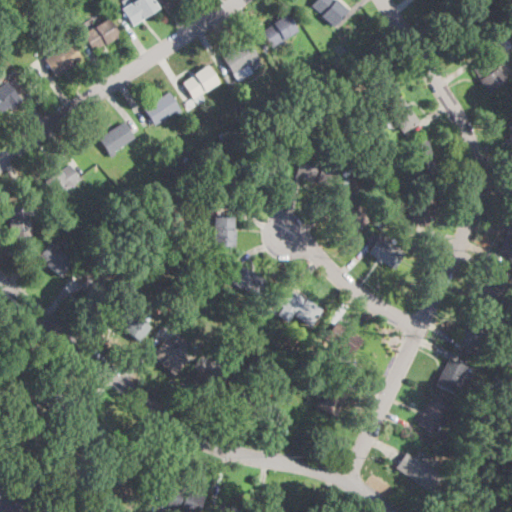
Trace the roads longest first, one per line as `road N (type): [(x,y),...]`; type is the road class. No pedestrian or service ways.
road 1 (residential): [(348,478),(474,198),(470,140),(383,0)]
road 2 (residential): [(390,511),(348,478),(236,453),(184,429),(0,279)]
road 3 (residential): [(0,160),(238,0)]
road 4 (residential): [(418,327),(284,235)]
